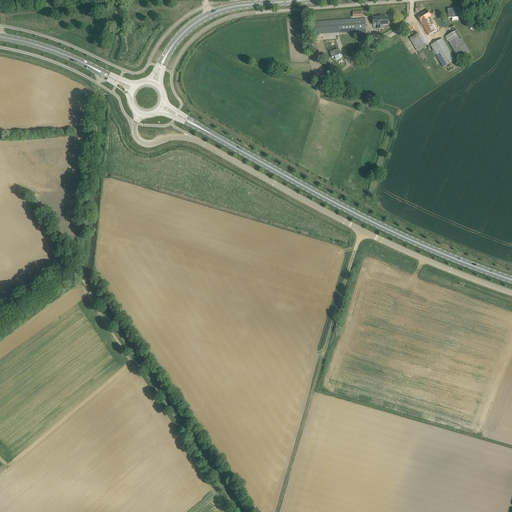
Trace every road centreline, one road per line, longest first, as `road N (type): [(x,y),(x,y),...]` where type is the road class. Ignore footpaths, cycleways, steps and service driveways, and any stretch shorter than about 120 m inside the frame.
road 1 (tertiary): [(139,113),(134,134),(142,142),(195,139),(361,230),(511,291)]
road 2 (primary): [(511,279),(378,225),(194,124)]
road 3 (track): [(79,263),(80,284),(235,511)]
road 4 (track): [(411,0),(408,21),(319,91),(391,116),(371,194)]
road 5 (track): [(278,503),(361,230)]
road 6 (track): [(97,83),(79,263)]
road 7 (tertiary): [(164,59),(190,26),(217,11),(309,0)]
